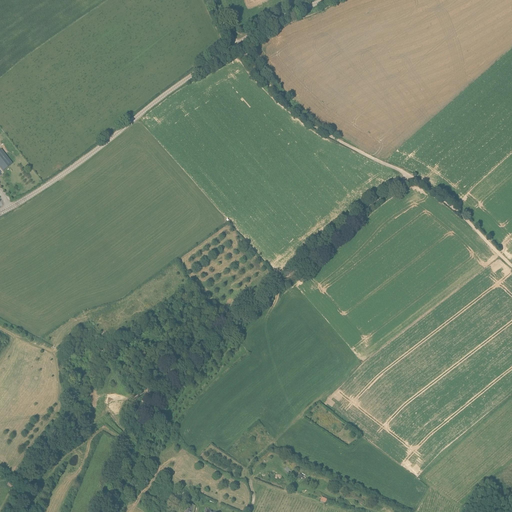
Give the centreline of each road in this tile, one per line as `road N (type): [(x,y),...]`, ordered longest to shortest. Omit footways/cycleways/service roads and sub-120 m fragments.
road 1 (track): [(408,175),(170,366),(139,405),(102,511)]
road 2 (tertiary): [(0,212),(255,31),(323,0)]
road 3 (track): [(237,44),(314,126),(408,175)]
road 4 (track): [(249,511),(247,467),(317,399)]
road 5 (track): [(28,511),(47,475),(96,432),(129,441)]
road 6 (track): [(408,175),(511,266)]
